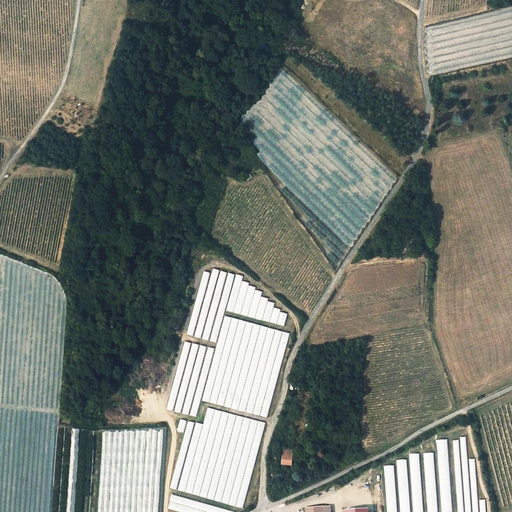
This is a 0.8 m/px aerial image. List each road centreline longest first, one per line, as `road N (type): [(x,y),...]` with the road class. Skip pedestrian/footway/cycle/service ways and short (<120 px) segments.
road 1 (residential): [(422,0),(418,49),(429,118),(293,348),(262,453),(261,510)]
road 2 (residential): [(511,388),(261,510)]
road 3 (track): [(462,411),(433,323),(432,197),(417,146)]
road 4 (unclassified): [(0,184),(62,82),(74,0)]
road 5 (track): [(511,168),(498,131),(417,146)]
